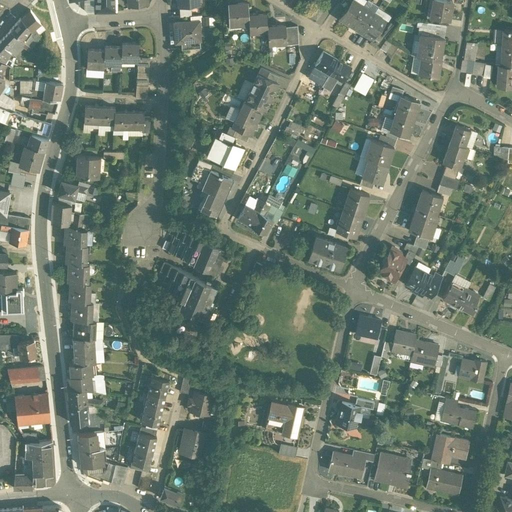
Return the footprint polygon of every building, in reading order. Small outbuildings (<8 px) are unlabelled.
[(95,0),(95,11),(116,11),(116,0),(95,0)] [(356,0),(351,0),(347,7),(340,18),(350,25),(364,5),(356,0)] [(452,0),(450,0),(435,0),(433,16),(430,16),(449,19),(452,0)] [(247,1),(227,3),(228,23),(239,22),(239,20),(248,20),(248,14),(247,1)] [(191,5),(179,6),(180,17),(191,17),(191,5)] [(374,12),(364,5),(350,25),(361,32),(374,12)] [(30,11),(20,19),(27,27),(30,31),(34,28),(40,23),(30,11)] [(374,12),(361,32),(372,39),(376,33),(385,19),(374,12)] [(266,13),(248,14),(248,20),(249,31),(267,30),(267,25),(266,13)] [(20,19),(10,30),(18,37),(22,41),(27,35),(24,32),(27,27),(20,19)] [(199,23),(174,24),(175,44),(178,44),(200,42),(199,23)] [(285,24),(267,25),(267,30),(268,44),(277,43),(277,41),(286,40),(286,38),(286,32),(285,26),(285,24)] [(436,29),(419,26),(417,34),(420,34),(423,35),(423,34),(435,36),(436,29)] [(24,43),(22,47),(24,48),(27,51),(35,41),(40,35),(34,28),(30,31),(32,33),(29,37),(24,43)] [(10,30),(0,41),(0,42),(7,49),(18,37),(10,30)] [(376,33),(372,39),(369,43),(374,46),(381,36),(376,33)] [(435,36),(423,34),(423,35),(420,34),(416,56),(423,57),(441,60),(441,59),(441,55),(442,55),(442,54),(441,54),(444,37),(435,36)] [(381,36),(374,46),(378,49),(380,48),(386,39),(381,36)] [(18,37),(7,49),(11,52),(15,57),(24,48),(22,47),(24,43),(22,41),(18,37)] [(386,39),(380,48),(385,52),(392,42),(386,39)] [(0,42),(0,58),(5,61),(11,52),(7,49),(0,42)] [(200,42),(178,44),(179,51),(200,50),(200,42)] [(139,45),(122,44),(122,47),(121,59),(128,60),(128,62),(138,63),(138,58),(139,45)] [(477,46),(467,44),(466,52),(476,53),(477,46)] [(504,44),(497,44),(495,64),(500,64),(502,64),(504,44)] [(511,44),(504,44),(502,64),(511,64),(511,44)] [(122,47),(105,46),(105,50),(104,64),(113,65),(113,63),(121,63),(121,59),(122,47)] [(105,50),(87,49),(86,67),(87,67),(87,65),(94,65),(94,68),(103,68),(104,64),(105,50)] [(15,57),(11,52),(5,61),(6,62),(11,66),(15,57)] [(323,52),(315,65),(316,65),(321,68),(329,73),(337,60),(323,52)] [(476,53),(466,52),(465,57),(467,57),(466,60),(468,60),(474,61),(476,53)] [(416,56),(415,56),(411,73),(420,74),(423,57),(416,56)] [(441,60),(423,57),(420,74),(437,77),(439,67),(440,67),(440,66),(438,66),(439,61),(441,61),(441,60)] [(149,59),(138,58),(138,63),(137,66),(149,67),(149,59)] [(350,68),(337,60),(329,73),(338,78),(342,81),(343,81),(350,68)] [(486,63),(474,61),(472,73),(484,75),(486,63)] [(486,63),(484,75),(491,75),(492,64),(486,63)] [(511,64),(502,64),(500,64),(498,85),(499,85),(499,83),(508,84),(508,86),(511,85),(511,64)] [(319,71),(314,68),(310,76),(314,79),(316,80),(323,84),(329,73),(321,68),(319,71)] [(50,81),(50,70),(39,70),(39,80),(50,81)] [(280,76),(268,71),(265,77),(277,83),(280,76)] [(338,78),(329,73),(323,84),(322,86),(330,91),(336,81),(338,78)] [(265,77),(258,74),(245,102),(264,111),(265,111),(277,83),(265,77)] [(366,93),(373,79),(363,74),(356,88),(366,93)] [(314,79),(310,86),(318,92),(322,86),(323,84),(316,80),(314,79)] [(32,81),(20,81),(20,94),(31,94),(31,93),(32,81)] [(345,81),(338,94),(343,97),(350,84),(345,81)] [(63,84),(53,83),(45,82),(43,92),(52,94),(51,97),(60,99),(63,84)] [(403,90),(392,86),(390,92),(401,96),(401,95),(403,90)] [(13,100),(0,91),(0,106),(9,111),(13,110),(14,111),(13,100)] [(338,94),(332,105),(337,108),(343,97),(338,94)] [(30,97),(22,95),(20,103),(29,105),(30,98),(30,97)] [(401,95),(401,96),(396,112),(414,118),(419,101),(401,95)] [(41,99),(30,98),(29,105),(28,110),(39,112),(41,99)] [(386,105),(397,108),(399,101),(388,98),(386,105)] [(43,99),(41,99),(39,112),(47,114),(48,112),(54,113),(58,101),(43,99)] [(245,102),(244,102),(240,111),(235,121),(239,123),(236,129),(250,136),(251,136),(264,111),(245,102)] [(100,106),(85,105),(84,122),(99,123),(100,106)] [(14,111),(13,110),(9,111),(0,106),(0,117),(19,126),(21,126),(25,115),(14,111)] [(115,107),(100,106),(99,123),(113,124),(114,112),(115,107)] [(227,117),(235,121),(240,111),(231,107),(227,117)] [(129,113),(114,112),(113,124),(113,127),(128,128),(129,113)] [(414,118),(396,112),(390,130),(389,131),(398,134),(408,137),(414,118)] [(144,114),(129,113),(128,128),(143,129),(144,118),(144,114)] [(52,122),(25,115),(21,126),(48,134),(52,122)] [(295,138),(300,127),(290,122),(287,127),(286,127),(284,132),(295,138)] [(338,132),(342,126),(335,122),(331,128),(338,132)] [(309,136),(313,126),(309,124),(305,134),(309,136)] [(470,130),(455,124),(456,125),(454,131),(453,131),(453,132),(450,141),(464,146),(467,137),(468,137),(468,136),(467,136),(469,130),(470,130)] [(9,126),(4,141),(11,142),(15,128),(9,126)] [(230,127),(227,133),(233,136),(236,129),(230,127)] [(250,136),(236,129),(233,136),(235,137),(246,142),(250,136)] [(398,134),(389,131),(390,130),(388,130),(385,136),(396,140),(398,134)] [(227,133),(221,131),(218,137),(231,143),(232,141),(233,142),(235,137),(233,136),(227,133)] [(48,138),(32,133),(28,145),(28,146),(43,150),(44,150),(48,138)] [(385,136),(380,134),(378,141),(394,147),(396,140),(385,136)] [(231,143),(218,137),(210,156),(223,162),(235,168),(245,147),(233,142),(232,141),(231,143)] [(291,152),(302,158),(305,153),(312,157),(316,149),(298,139),(291,152)] [(322,139),(320,143),(334,148),(336,143),(322,139)] [(378,141),(371,139),(365,158),(368,159),(388,165),(394,147),(378,141)] [(450,141),(446,153),(446,152),(442,162),(446,164),(459,168),(460,168),(464,154),(466,147),(464,146),(450,141)] [(25,145),(20,164),(22,165),(38,169),(43,150),(28,146),(28,145),(25,145)] [(100,156),(77,154),(77,155),(78,155),(77,163),(76,163),(77,163),(77,173),(86,174),(86,176),(99,176),(97,175),(98,164),(97,164),(97,157),(100,157),(100,156)] [(388,165),(368,159),(362,175),(375,179),(382,182),(388,165)] [(20,164),(9,161),(8,172),(20,174),(22,165),(20,164)] [(235,168),(223,162),(220,168),(232,174),(235,168)] [(459,168),(446,164),(445,168),(457,172),(459,168)] [(457,172),(445,168),(442,175),(455,179),(457,172)] [(222,175),(218,173),(210,170),(205,181),(213,185),(211,191),(206,189),(198,207),(216,215),(232,180),(222,175)] [(342,179),(330,175),(328,181),(340,185),(342,179)] [(375,179),(362,175),(359,184),(372,188),(375,179)] [(455,179),(442,175),(439,184),(452,188),(456,189),(459,180),(455,179)] [(78,184),(61,180),(58,193),(74,198),(76,190),(78,184)] [(87,187),(78,184),(76,190),(86,193),(87,187)] [(439,184),(437,191),(449,195),(452,188),(439,184)] [(369,194),(350,188),(343,208),(362,215),(369,194)] [(9,191),(0,189),(0,213),(5,214),(5,213),(7,206),(9,199),(8,199),(9,191)] [(441,196),(422,190),(416,207),(416,208),(435,214),(441,196)] [(280,204),(282,201),(269,194),(267,198),(272,200),(264,215),(273,220),(279,209),(283,210),(285,207),(280,204)] [(265,202),(259,199),(254,209),(259,212),(265,202)] [(270,204),(265,202),(259,212),(264,215),(270,204)] [(315,213),(318,204),(312,202),(309,211),(315,213)] [(71,205),(52,203),(51,223),(63,224),(65,224),(70,225),(71,205)] [(254,209),(245,205),(238,218),(252,226),(259,212),(254,209)] [(362,215),(343,208),(336,229),(349,234),(355,236),(362,215)] [(435,214),(416,208),(412,219),(433,226),(436,214),(435,214)] [(273,220),(276,222),(283,210),(279,209),(273,220)] [(83,213),(75,212),(73,226),(81,228),(83,213)] [(264,215),(259,212),(252,226),(252,227),(265,234),(273,220),(264,215)] [(30,218),(5,213),(5,214),(0,213),(0,224),(1,224),(28,229),(30,218)] [(433,226),(412,219),(409,230),(417,233),(429,237),(433,226)] [(28,229),(1,224),(0,229),(11,231),(9,242),(26,245),(28,229)] [(70,225),(65,224),(65,232),(64,232),(64,243),(66,243),(85,244),(86,229),(81,228),(73,226),(70,225)] [(225,249),(172,227),(168,234),(174,236),(168,250),(211,269),(217,255),(222,257),(225,249)] [(349,234),(336,229),(334,235),(348,239),(349,234)] [(429,237),(417,233),(415,239),(427,243),(429,237)] [(346,245),(316,235),(308,257),(339,267),(346,245)] [(427,243),(415,239),(413,245),(418,246),(425,249),(427,243)] [(85,244),(66,243),(66,255),(67,255),(66,262),(69,262),(84,263),(85,252),(86,252),(87,244),(85,244)] [(413,245),(407,243),(405,248),(409,250),(415,253),(418,246),(413,245)] [(409,250),(404,258),(405,259),(404,261),(409,263),(415,253),(409,250)] [(387,256),(384,257),(382,261),(383,263),(379,272),(393,279),(393,280),(404,261),(405,259),(404,258),(390,251),(387,256)] [(450,260),(444,270),(449,272),(455,262),(450,260)] [(262,265),(256,261),(253,266),(259,269),(262,265)] [(84,263),(69,262),(69,269),(67,269),(67,281),(69,281),(88,282),(88,273),(86,273),(87,263),(84,263)] [(217,286),(164,262),(160,270),(166,273),(160,288),(180,297),(177,304),(205,317),(205,318),(206,320),(207,321),(208,321),(209,321),(210,320),(210,318),(210,317),(209,315),(213,306),(208,304),(217,286)] [(455,262),(449,272),(455,276),(461,266),(455,262)] [(415,266),(406,283),(418,289),(427,273),(430,268),(421,263),(418,268),(415,266)] [(1,273),(1,271),(0,271),(0,291),(16,291),(16,288),(16,273),(1,273)] [(427,273),(418,289),(431,296),(440,279),(433,275),(427,273)] [(88,282),(69,281),(69,293),(70,293),(69,300),(72,300),(87,301),(88,291),(90,291),(90,282),(88,282)] [(450,283),(442,297),(451,302),(451,303),(456,306),(466,288),(462,286),(461,288),(450,283)] [(489,283),(482,297),(488,300),(495,287),(489,283)] [(16,291),(0,291),(0,298),(1,305),(1,312),(24,311),(23,303),(22,288),(16,288),(16,291)] [(456,306),(462,309),(462,308),(471,313),(476,304),(475,304),(478,297),(467,292),(468,289),(466,288),(456,306)] [(87,301),(72,300),(72,307),(71,307),(71,319),(74,319),(91,320),(92,311),(90,311),(90,301),(87,301)] [(381,319),(359,314),(355,332),(377,336),(381,319)] [(91,320),(74,319),(73,330),(74,330),(74,338),(84,337),(93,337),(94,337),(95,320),(91,320)] [(416,334),(396,329),(391,349),(411,353),(415,339),(416,334)] [(17,335),(0,335),(0,351),(10,349),(10,344),(17,343),(17,342),(17,335)] [(93,337),(84,337),(74,338),(73,338),(73,344),(75,344),(75,351),(94,349),(93,337)] [(17,342),(17,343),(18,347),(12,348),(13,354),(19,353),(20,358),(36,356),(33,339),(17,342)] [(438,344),(415,339),(410,359),(434,364),(436,353),(438,344)] [(391,342),(384,340),(381,355),(387,357),(391,342)] [(94,349),(75,351),(75,357),(74,357),(75,363),(95,362),(94,349)] [(371,372),(378,373),(380,354),(373,353),(371,372)] [(442,355),(436,353),(434,364),(440,365),(442,355)] [(448,356),(442,355),(440,365),(440,366),(445,368),(448,356)] [(474,361),(461,358),(458,375),(470,378),(470,379),(481,381),(486,361),(475,358),(474,361)] [(92,362),(69,364),(71,376),(91,374),(93,374),(92,362)] [(37,367),(7,370),(11,383),(38,380),(37,367)] [(43,367),(37,367),(38,380),(46,380),(43,367)] [(380,376),(387,373),(384,367),(377,370),(380,376)] [(71,376),(69,377),(71,389),(85,388),(93,390),(91,374),(71,376)] [(102,374),(97,374),(93,374),(91,374),(93,390),(104,393),(102,374)] [(168,380),(151,376),(148,391),(164,394),(168,380)] [(191,380),(184,377),(180,393),(188,395),(191,380)] [(511,382),(503,416),(511,417),(511,382)] [(71,389),(67,390),(69,406),(87,404),(86,399),(85,388),(71,389)] [(164,394),(148,391),(145,405),(161,409),(164,394)] [(214,397),(194,392),(192,400),(189,399),(188,405),(191,406),(190,411),(196,413),(195,416),(202,417),(203,415),(209,416),(214,397)] [(48,393),(29,395),(33,423),(50,420),(48,393)] [(29,395),(15,397),(18,424),(33,423),(29,395)] [(457,399),(445,396),(444,402),(456,405),(457,399)] [(374,401),(356,397),(354,403),(359,405),(372,408),(374,401)] [(103,400),(93,398),(86,399),(87,404),(102,407),(103,400)] [(303,406),(288,402),(287,404),(271,400),(268,412),(286,416),(282,432),(297,435),(299,424),(301,424),(303,415),(301,414),(303,406)] [(354,403),(341,401),(339,409),(336,422),(355,426),(357,417),(360,417),(361,411),(358,411),(359,405),(354,403)] [(384,403),(378,402),(376,413),(382,414),(384,403)] [(456,405),(444,402),(440,419),(458,423),(458,424),(472,427),(476,409),(462,406),(462,408),(456,406),(456,405)] [(87,404),(69,406),(71,423),(88,422),(88,421),(93,421),(92,416),(88,416),(87,404)] [(161,409),(145,405),(141,420),(146,421),(158,423),(161,409)] [(158,423),(146,421),(145,427),(157,429),(158,423)] [(217,424),(205,421),(202,432),(214,435),(217,424)] [(105,424),(94,425),(94,433),(97,432),(106,431),(105,424)] [(145,427),(141,426),(139,432),(155,435),(157,429),(145,427)] [(207,435),(185,430),(181,446),(191,449),(191,451),(203,454),(207,435)] [(94,433),(79,434),(80,450),(98,448),(97,432),(94,433)] [(139,432),(136,446),(152,450),(156,436),(155,435),(139,432)] [(469,440),(439,433),(435,452),(445,455),(445,454),(450,455),(463,458),(465,450),(467,450),(469,440)] [(51,440),(39,442),(27,442),(25,442),(24,457),(31,457),(32,482),(50,481),(50,477),(51,477),(50,456),(52,456),(51,440)] [(297,445),(280,441),(278,451),(294,455),(297,445)] [(25,442),(17,442),(16,456),(23,457),(24,457),(25,442)] [(152,450),(136,446),(132,461),(149,465),(152,450)] [(98,448),(80,450),(82,465),(87,465),(88,474),(102,479),(103,477),(111,481),(112,475),(115,463),(103,458),(102,448),(98,448)] [(367,452),(353,449),(352,455),(361,457),(365,458),(367,452)] [(352,455),(332,450),(332,451),(334,451),(332,458),(330,458),(328,468),(340,471),(340,470),(358,474),(358,475),(360,467),(358,467),(361,457),(352,455)] [(445,455),(435,452),(432,451),(430,459),(442,461),(449,463),(450,455),(445,454),(445,455)] [(381,452),(377,466),(384,467),(387,453),(381,452)] [(402,460),(395,458),(396,456),(387,453),(384,467),(382,477),(396,481),(395,483),(406,486),(408,473),(410,474),(410,472),(407,471),(409,464),(401,462),(402,460)] [(24,457),(23,457),(23,474),(14,475),(13,488),(32,488),(32,482),(31,457),(24,457)] [(442,461),(430,459),(428,468),(430,468),(430,467),(440,469),(442,461)] [(149,465),(132,461),(131,467),(142,470),(148,471),(149,465)] [(127,466),(115,463),(112,475),(124,478),(127,466)] [(384,467),(377,466),(374,479),(382,480),(382,477),(384,467)] [(440,469),(430,467),(430,468),(428,468),(427,473),(429,474),(426,486),(457,493),(461,474),(440,469)] [(148,471),(142,470),(140,475),(152,478),(153,472),(148,471)] [(124,478),(112,475),(111,481),(123,484),(124,478)] [(152,478),(140,475),(139,481),(151,484),(152,478)] [(151,484),(139,481),(137,487),(149,490),(151,484)] [(176,492),(164,487),(160,497),(180,505),(184,493),(177,490),(176,492)] [(511,511),(511,497),(510,498),(500,496),(497,506),(495,505),(493,511),(500,511),(501,511),(505,511),(511,511)]
